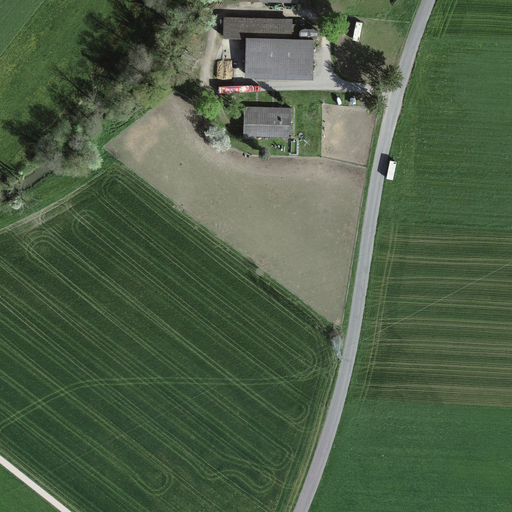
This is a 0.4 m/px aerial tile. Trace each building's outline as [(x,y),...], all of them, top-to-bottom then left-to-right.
[(223,37),(246,37),(246,34),(299,35),(299,23),(292,22),(292,17),(224,15),(223,37)] [(246,34),(246,37),(245,76),(256,76),(256,80),(269,81),(269,77),(313,78),(314,36),(299,35),(246,34)] [(203,42),(192,37),(188,46),(198,51),(203,42)] [(291,107),(244,105),(243,137),(256,138),(256,135),(290,136),(291,107)] [(299,155),(298,139),(290,139),(290,155),(299,155)]
